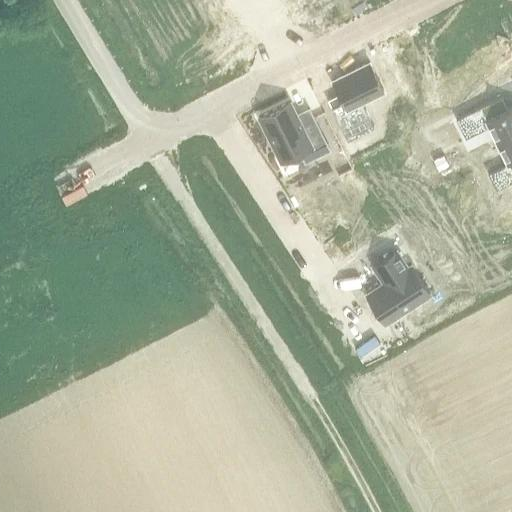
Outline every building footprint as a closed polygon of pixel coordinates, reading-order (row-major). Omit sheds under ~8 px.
[(164,0),(172,13),(158,21),(166,35),(204,11),(198,1),(198,0),(164,0)] [(204,11),(166,35),(174,48),(189,39),(198,54),(242,27),(231,10),(211,22),(204,11)] [(449,43),(432,51),(438,62),(454,54),(491,36),(479,11),(442,29),(449,43)] [(491,36),(454,54),(466,78),(455,83),(462,97),(487,85),(481,72),(503,61),(491,36)] [(331,106),(347,139),(374,125),(361,99),(383,89),(369,60),(332,78),(339,92),(343,100),(331,106)] [(502,94),(456,117),(465,136),(488,124),(496,140),(511,132),(511,104),(508,106),(502,94)] [(290,99),(258,115),(281,159),(300,150),(305,159),(329,147),(313,115),(301,121),(290,99)] [(507,162),(488,171),(496,187),(511,179),(511,132),(496,140),(507,162)] [(359,146),(348,152),(354,165),(365,159),(359,146)] [(444,152),(433,157),(438,167),(448,162),(444,152)] [(344,155),(332,161),(337,170),(349,164),(344,155)] [(322,226),(342,255),(386,225),(373,206),(385,198),(366,170),(327,196),(339,215),(322,226)] [(445,206),(424,220),(431,230),(452,217),(445,206)] [(384,280),(366,292),(385,321),(430,292),(411,263),(407,265),(396,248),(373,263),(384,280)]
